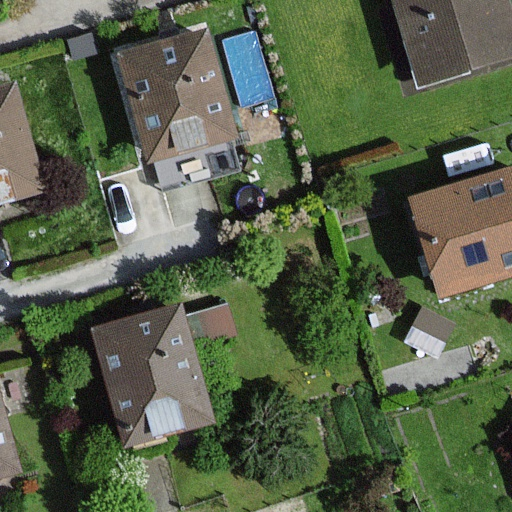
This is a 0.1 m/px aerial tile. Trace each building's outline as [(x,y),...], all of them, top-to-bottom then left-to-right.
[(511,0),(393,0),(421,89),(511,61),(511,0)] [(235,137),(208,34),(125,56),(152,159),(235,137)] [(0,198),(41,187),(15,91),(0,94),(0,198)] [(511,166),(411,197),(441,296),(511,273),(511,166)] [(217,428),(183,309),(100,333),(133,452),(217,428)] [(0,473),(19,468),(0,401),(0,473)]
